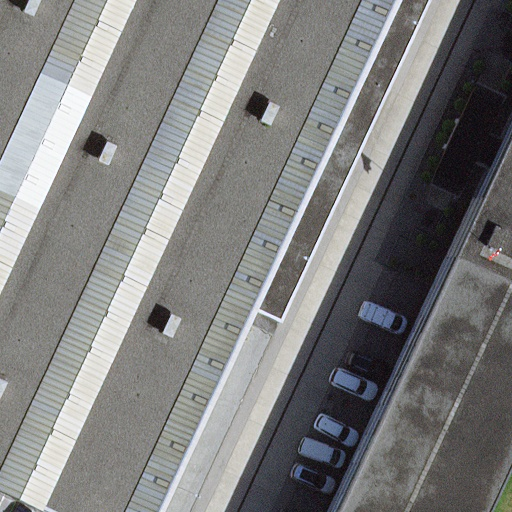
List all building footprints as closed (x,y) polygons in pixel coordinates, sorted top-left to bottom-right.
[(0,0),(0,493),(41,511),(154,511),(241,324),(248,310),(279,325),(363,143),(351,137),(374,89),(386,94),(428,0),(0,0)] [(351,137),(363,143),(386,94),(374,89),(351,137)] [(481,511),(511,446),(511,113),(500,140),(486,134),(472,163),(486,169),(326,511),(481,511)] [(472,163),(486,134),(456,120),(442,150),(472,163)] [(273,338),(279,325),(248,310),(241,324),(273,338)]
